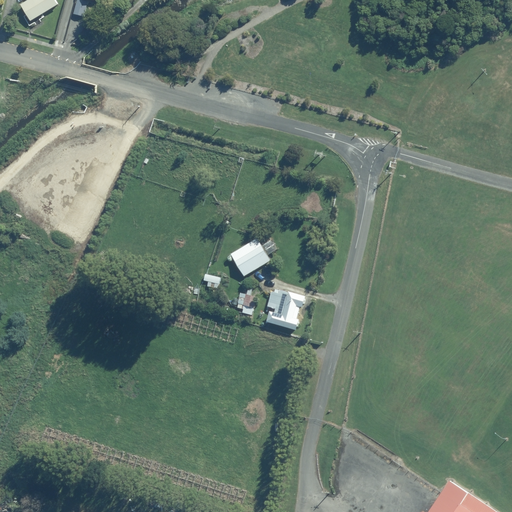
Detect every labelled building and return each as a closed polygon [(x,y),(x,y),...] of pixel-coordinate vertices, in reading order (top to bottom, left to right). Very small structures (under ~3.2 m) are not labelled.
[(28,0),(30,2),(21,6),(31,23),(59,6),(54,0),(28,0)] [(88,3),(78,0),(75,14),(85,16),(88,3)] [(258,237),(231,254),(245,277),(272,261),(258,237)] [(209,282),(208,287),(220,289),(222,277),(207,274),(206,281),(209,282)] [(271,311),(268,322),(298,331),(301,320),(295,318),(299,305),(303,306),(306,297),(279,289),(278,293),(272,292),(268,308),(277,310),(276,313),(271,311)] [(242,293),(238,308),(243,309),(242,314),(254,316),(259,297),(242,293)] [(494,511),(466,494),(465,494),(448,482),(430,507),(426,511),(494,511)]
